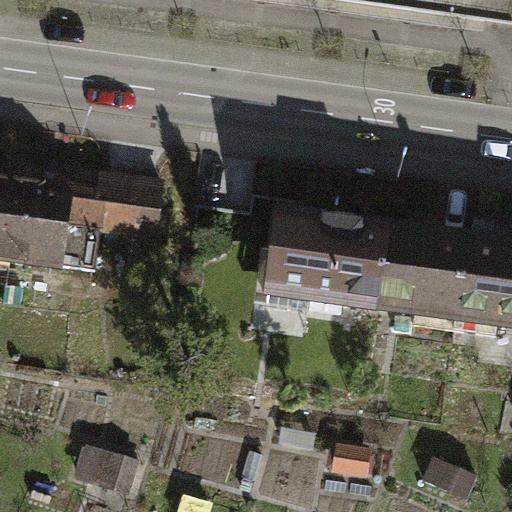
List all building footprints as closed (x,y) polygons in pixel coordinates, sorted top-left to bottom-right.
[(86,153),(83,177),(79,207),(168,219),(175,166),(86,153)] [(83,177),(2,166),(0,182),(0,236),(73,247),(79,207),(83,177)] [(265,275),(362,289),(375,198),(279,184),(265,275)] [(472,212),(375,198),(362,289),(458,304),(472,212)] [(511,217),(472,212),(458,304),(511,311),(511,217)]
